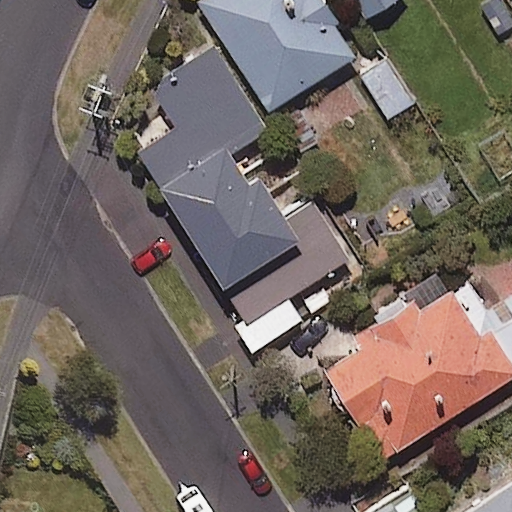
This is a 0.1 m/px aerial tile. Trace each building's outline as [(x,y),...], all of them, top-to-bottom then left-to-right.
[(335,0),(204,0),(203,1),(277,109),(363,51),(342,20),(347,17),(335,0)] [(360,0),(372,17),(398,0),(360,0)] [(315,194),(292,209),(270,175),(259,182),(239,150),(273,129),(218,44),(155,85),(182,126),(144,150),(224,274),(219,277),(263,346),(307,318),(293,296),(355,256),(315,194)] [(418,100),(388,54),(361,71),(391,117),(418,100)] [(511,296),(490,310),(471,279),(331,368),(389,459),(511,380),(511,296)] [(511,511),(511,487),(471,511),(511,511)] [(427,511),(411,488),(374,511),(427,511)]
